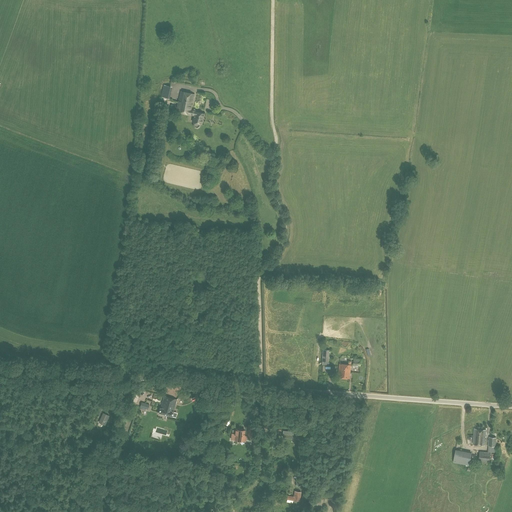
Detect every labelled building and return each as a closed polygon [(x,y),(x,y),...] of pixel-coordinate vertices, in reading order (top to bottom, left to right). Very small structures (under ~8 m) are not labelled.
[(161,96),(169,99),(172,86),(164,85),(161,96)] [(195,127),(197,127),(199,126),(200,123),(201,124),(204,113),(195,111),(195,110),(191,109),(194,94),(181,91),(176,111),(194,115),(193,122),(194,122),(194,124),(195,127)] [(160,136),(168,137),(169,129),(161,127),(160,136)] [(338,377),(349,378),(351,361),(348,361),(348,364),(339,363),(338,377)] [(159,412),(165,414),(170,397),(164,396),(161,407),(160,407),(159,412)] [(172,416),(175,417),(177,412),(174,412),(174,411),(173,411),(177,399),(170,397),(165,414),(172,416)] [(99,422),(105,425),(109,416),(103,413),(99,422)] [(473,444),(485,445),(486,429),(475,428),(473,444)] [(231,438),(246,440),(246,436),(244,435),(245,430),(236,429),(235,434),(232,434),(231,438)] [(488,445),(496,446),(497,437),(489,437),(488,445)] [(453,462),(469,465),(472,452),(456,449),(453,462)] [(479,461),(490,462),(491,452),(480,451),(479,461)] [(287,499),(300,501),(301,492),(295,491),(294,497),(288,496),(287,499)]
